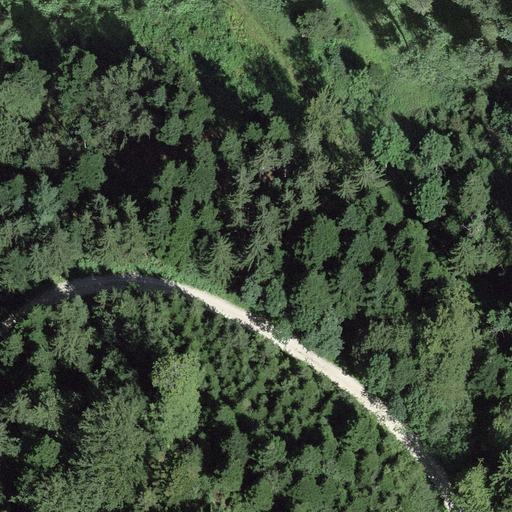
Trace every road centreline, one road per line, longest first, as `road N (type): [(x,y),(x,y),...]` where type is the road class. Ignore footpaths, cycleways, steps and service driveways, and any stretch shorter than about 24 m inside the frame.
road 1 (track): [(463,511),(443,474),(393,417),(276,331),(187,289),(117,279),(60,288),(17,313),(0,339)]
road 2 (track): [(511,365),(482,315),(368,186),(228,0)]
